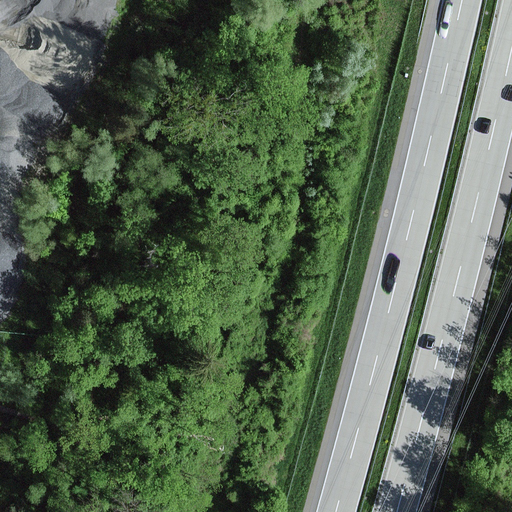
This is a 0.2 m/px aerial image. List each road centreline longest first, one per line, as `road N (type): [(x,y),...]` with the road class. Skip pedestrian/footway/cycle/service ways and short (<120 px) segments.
road 1 (motorway): [(462,0),(336,511)]
road 2 (motorway): [(395,511),(511,41)]
